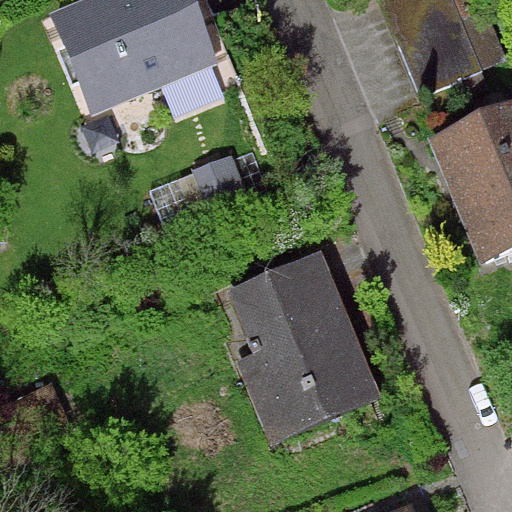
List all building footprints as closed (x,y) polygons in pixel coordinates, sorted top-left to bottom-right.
[(193,0),(76,0),(49,11),(92,114),(162,86),(211,65),(219,62),(193,0)] [(378,0),(419,98),(508,59),(485,0),(378,0)] [(225,97),(211,65),(162,86),(176,118),(225,97)] [(511,100),(427,136),(480,265),(511,251),(511,100)] [(232,155),(192,171),(194,175),(210,216),(251,200),(232,155)] [(210,216),(194,175),(151,191),(167,233),(210,216)] [(382,399),(323,252),(227,291),(254,356),(236,363),(269,445),(382,399)]
